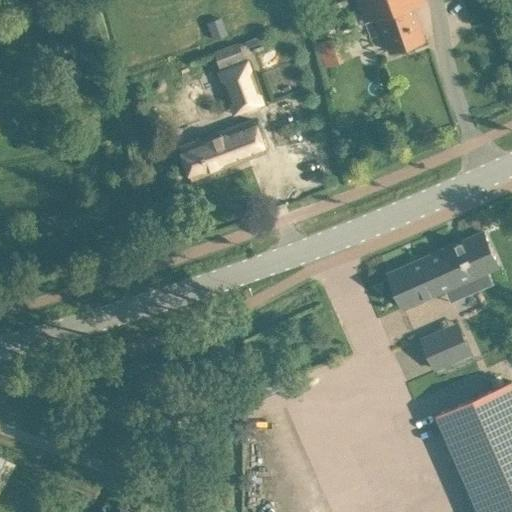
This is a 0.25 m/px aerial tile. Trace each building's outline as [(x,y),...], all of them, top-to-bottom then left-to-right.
[(358,0),(359,2),(365,21),(379,16),(391,50),(425,38),(413,4),(424,0),(358,0)] [(353,25),(349,14),(338,17),(342,29),(353,25)] [(325,65),(346,60),(339,35),(319,40),(325,65)] [(218,67),(243,58),(237,41),(212,50),(218,67)] [(216,71),(231,115),(264,104),(248,59),(216,71)] [(178,147),(182,159),(190,178),(264,150),(253,119),(178,147)] [(403,307),(452,285),(457,298),(493,282),(487,270),(499,264),(484,230),(388,273),(403,307)] [(446,328),(422,338),(435,367),(458,357),(446,328)] [(481,511),(511,511),(511,380),(438,413),(481,511)] [(0,455),(0,487),(14,462),(0,455)]
